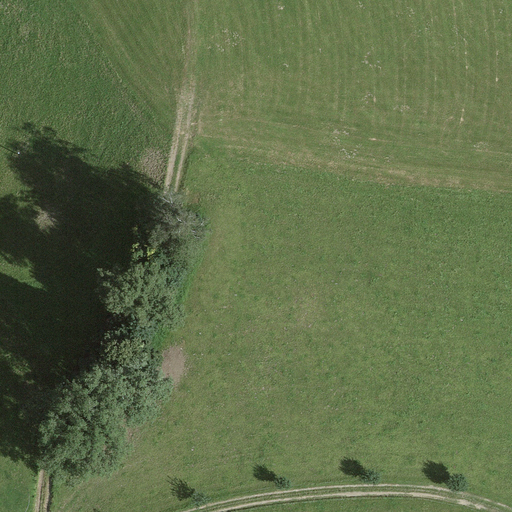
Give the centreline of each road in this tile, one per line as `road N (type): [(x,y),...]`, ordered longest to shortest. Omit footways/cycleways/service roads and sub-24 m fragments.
road 1 (track): [(40,511),(60,418),(131,326),(170,206),(197,51)]
road 2 (track): [(225,511),(377,487),(456,497),(492,511)]
